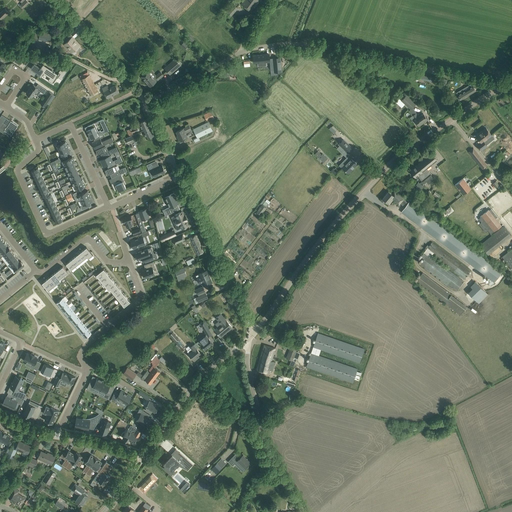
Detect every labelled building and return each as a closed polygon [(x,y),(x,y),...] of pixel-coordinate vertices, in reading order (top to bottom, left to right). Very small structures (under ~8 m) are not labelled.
[(243,0),(242,3),(252,11),(259,0),(243,0)] [(235,10),(237,8),(233,4),(225,14),(229,18),(235,11),(235,10)] [(9,13),(4,8),(0,12),(0,20),(1,21),(9,13)] [(39,39),(48,42),(50,34),(47,33),(48,31),(46,31),(46,33),(40,31),(40,33),(35,32),(34,38),(39,39)] [(72,53),(80,46),(72,37),(68,40),(66,38),(62,41),(72,53)] [(19,53),(16,58),(22,62),(22,61),(24,62),(23,63),(26,65),(32,56),(19,53)] [(269,54),(253,56),(254,62),(258,62),(258,66),(266,65),(265,61),(270,61),(269,54)] [(175,58),(164,68),(170,75),(181,66),(175,58)] [(273,70),(269,71),(269,76),(275,75),(275,74),(278,74),(278,67),(277,60),(272,60),(273,67),(273,70)] [(32,67),(31,68),(36,72),(37,73),(36,74),(41,77),(44,73),(49,76),(49,77),(50,77),(48,80),(52,83),(56,77),(57,77),(57,78),(58,76),(62,79),(63,77),(63,78),(70,67),(67,65),(67,66),(64,64),(60,70),(57,75),(55,73),(55,72),(52,70),(51,70),(44,65),(43,67),(41,65),(40,65),(39,67),(34,64),(33,65),(32,67)] [(148,70),(142,75),(145,79),(144,79),(150,86),(163,75),(160,72),(156,76),(151,69),(149,71),(148,70)] [(87,72),(80,76),(90,95),(98,91),(89,75),(87,72)] [(37,89),(43,93),(46,89),(38,84),(36,86),(32,84),(30,87),(30,86),(25,93),(31,97),(37,89)] [(457,92),(461,99),(476,91),(472,84),(457,92)] [(103,91),(107,98),(119,92),(115,85),(109,88),(107,86),(103,88),(104,91),(103,91)] [(53,94),(49,92),(42,101),(46,104),(53,94)] [(416,104),(406,95),(401,101),(411,110),(416,104)] [(210,111),(203,114),(206,120),(213,117),(210,111)] [(418,117),(415,114),(412,116),(410,117),(415,124),(417,122),(419,125),(427,119),(423,114),(418,117)] [(11,135),(18,125),(12,122),(12,123),(6,119),(0,128),(11,135)] [(99,135),(109,131),(103,119),(95,122),(103,119),(104,121),(100,122),(104,130),(101,131),(100,130),(98,131),(94,123),(87,126),(89,125),(90,128),(86,130),(90,138),(89,138),(90,139),(93,138),(99,135)] [(139,122),(143,130),(151,127),(147,119),(139,122)] [(210,129),(208,124),(209,124),(208,122),(193,129),(197,138),(211,131),(212,130),(211,129),(210,129)] [(186,133),(191,131),(188,124),(185,125),(186,127),(176,131),(179,137),(178,138),(180,142),(185,140),(184,139),(187,137),(186,133)] [(127,130),(129,136),(135,134),(134,133),(139,131),(137,126),(127,130)] [(151,127),(143,130),(146,139),(154,135),(151,127)] [(481,142),(477,145),(481,151),(487,146),(483,141),(491,135),(486,128),(481,131),(482,132),(477,136),(481,142)] [(141,139),(138,132),(126,138),(126,139),(128,144),(141,139)] [(102,142),(99,135),(93,138),(94,141),(92,142),(95,149),(106,144),(109,143),(113,141),(112,137),(102,142)] [(352,148),(343,139),(338,144),(345,150),(343,153),(346,156),(352,148)] [(56,142),(59,150),(68,147),(65,141),(62,143),(60,140),(56,142)] [(66,154),(70,152),(68,147),(59,150),(63,159),(68,157),(66,154)] [(118,151),(116,147),(108,150),(107,149),(104,151),(102,147),(95,150),(98,155),(100,154),(102,158),(118,151)] [(473,148),(469,151),(482,168),(487,165),(473,148)] [(419,175),(423,180),(417,185),(417,184),(414,186),(418,191),(425,185),(424,184),(427,182),(428,184),(434,179),(430,175),(431,174),(427,168),(437,160),(432,153),(410,170),(416,177),(419,175)] [(356,164),(357,164),(351,158),(351,157),(348,154),(339,165),(341,168),(342,167),(348,173),(352,169),(351,168),(356,164)] [(110,156),(100,160),(103,166),(107,165),(108,167),(123,161),(120,156),(117,157),(118,159),(113,161),(110,156)] [(64,167),(75,162),(72,157),(62,161),(64,167)] [(162,165),(157,167),(155,161),(147,165),(149,171),(152,170),(155,176),(165,172),(162,165)] [(75,162),(64,167),(65,166),(67,171),(76,167),(73,163),(75,162)] [(115,166),(105,170),(107,175),(110,174),(112,178),(116,176),(119,174),(121,174),(127,171),(125,167),(117,170),(115,166)] [(70,176),(78,172),(76,167),(67,171),(70,176)] [(72,180),(81,176),(80,176),(78,172),(70,176),(72,180)] [(74,185),(83,181),(81,176),(72,180),(74,185)] [(463,178),(455,184),(463,195),(471,188),(463,178)] [(115,181),(111,183),(114,191),(117,190),(118,191),(120,190),(121,191),(126,188),(124,185),(125,184),(124,181),(121,182),(120,179),(117,180),(115,181)] [(86,186),(83,181),(74,185),(76,190),(86,186)] [(90,196),(88,190),(82,193),(81,190),(74,193),(75,196),(78,195),(81,200),(90,196)] [(388,191),(383,198),(385,200),(386,201),(388,203),(391,199),(392,198),(399,203),(400,204),(404,199),(399,195),(398,195),(395,191),(392,194),(388,191)] [(165,197),(170,207),(166,208),(169,213),(179,209),(177,203),(178,203),(173,193),(165,197)] [(92,201),(90,196),(81,200),(83,205),(92,201)] [(260,203),(262,205),(261,205),(262,205),(256,212),(260,215),(266,207),(265,206),(268,203),(269,203),(270,201),(267,199),(265,201),(263,199),(260,203)] [(404,208),(401,211),(496,283),(502,275),(499,274),(501,271),(409,202),(408,203),(404,208)] [(140,226),(142,232),(146,231),(142,220),(149,217),(146,209),(139,211),(139,212),(135,214),(140,226)] [(480,216),(484,221),(479,224),(485,232),(488,230),(491,234),(501,226),(495,218),(497,216),(491,209),(489,211),(488,210),(480,216)] [(182,211),(175,214),(177,218),(176,219),(178,225),(180,224),(182,228),(188,225),(186,220),(187,220),(185,216),(184,216),(182,211)] [(122,218),(122,219),(121,220),(122,222),(123,222),(123,223),(125,222),(127,228),(133,225),(131,220),(132,219),(131,215),(122,218)] [(511,236),(504,226),(480,245),(488,255),(511,236)] [(131,240),(134,247),(145,243),(143,236),(150,234),(149,230),(146,231),(142,232),(135,235),(136,239),(131,240)] [(171,237),(169,232),(160,237),(162,241),(171,237)] [(196,234),(191,236),(189,237),(197,255),(203,252),(196,234)] [(453,290),(454,288),(457,290),(463,282),(431,257),(432,255),(464,280),(470,272),(432,242),(429,246),(427,245),(425,248),(426,249),(423,254),(420,256),(424,259),(420,264),(453,290)] [(0,251),(3,255),(11,248),(7,244),(0,249),(0,251)] [(86,247),(82,250),(88,258),(93,254),(86,247)] [(6,259),(13,253),(10,250),(11,249),(11,248),(3,255),(6,259)] [(511,248),(502,256),(511,269),(511,248)] [(147,249),(136,253),(138,259),(144,257),(145,262),(158,258),(156,253),(150,255),(147,249)] [(88,258),(82,250),(78,254),(83,260),(87,256),(88,258)] [(9,263),(16,257),(13,253),(6,259),(9,263)] [(83,260),(78,254),(74,257),(79,263),(83,260)] [(12,267),(19,261),(16,257),(9,263),(12,267)] [(79,263),(74,257),(70,260),(75,266),(79,263)] [(75,266),(70,260),(66,264),(71,270),(75,266)] [(20,262),(19,261),(12,267),(16,272),(24,265),(21,261),(20,262)] [(153,261),(144,265),(146,269),(142,271),(145,278),(155,274),(153,269),(156,268),(153,261)] [(63,266),(59,269),(63,275),(67,272),(63,266)] [(99,279),(107,273),(104,268),(96,275),(99,279)] [(175,271),(177,277),(186,274),(184,268),(175,271)] [(63,275),(59,269),(54,273),(60,280),(61,280),(59,279),(63,275)] [(199,283),(202,282),(204,286),(212,282),(206,270),(196,275),(199,283)] [(60,280),(54,273),(50,276),(56,284),(60,280)] [(103,283),(110,277),(107,273),(99,279),(103,283)] [(451,294),(422,273),(416,281),(460,315),(467,307),(451,294)] [(56,284),(50,276),(46,279),(52,287),(56,284)] [(106,287),(113,281),(110,277),(103,283),(106,287)] [(52,287),(46,279),(42,283),(48,290),(52,287)] [(469,292),(479,303),(489,294),(477,280),(471,286),(473,288),(469,292)] [(109,291),(117,285),(113,281),(106,287),(109,291)] [(114,294),(120,289),(117,285),(109,291),(111,290),(114,294)] [(196,297),(194,299),(196,303),(198,302),(208,298),(208,297),(205,291),(203,286),(195,289),(197,294),(198,294),(199,296),(196,297)] [(117,298),(123,293),(120,289),(114,294),(117,298)] [(121,302),(127,297),(123,293),(117,298),(121,302)] [(60,307),(66,302),(63,297),(56,303),(60,307)] [(130,301),(127,297),(121,302),(124,306),(130,301)] [(69,300),(66,302),(60,307),(64,312),(70,306),(68,304),(71,302),(69,300)] [(67,316),(73,311),(70,306),(64,312),(67,316)] [(77,315),(75,313),(78,311),(76,308),(73,311),(67,316),(71,320),(77,315)] [(221,314),(216,318),(218,320),(215,324),(218,327),(215,330),(220,337),(232,327),(221,314)] [(74,325),(80,320),(77,315),(71,320),(74,325)] [(78,329),(84,324),(80,320),(74,325),(78,329)] [(205,332),(209,330),(204,321),(200,323),(201,326),(202,327),(205,332)] [(81,333),(88,328),(84,324),(78,329),(81,333)] [(91,333),(88,328),(81,333),(85,338),(91,333)] [(169,335),(182,351),(186,347),(173,332),(170,329),(167,333),(169,335)] [(306,367),(352,382),(357,369),(318,355),(320,349),(359,362),(363,349),(317,333),(306,367)] [(208,338),(205,335),(199,341),(201,344),(205,349),(212,343),(208,338)] [(277,344),(289,349),(285,358),(292,361),(300,342),(293,340),(292,343),(280,338),(277,344)] [(202,355),(193,344),(191,347),(187,351),(189,354),(194,361),(202,355)] [(264,345),(261,354),(273,358),(275,348),(264,345)] [(25,353),(23,358),(24,359),(24,360),(27,361),(27,362),(31,364),(31,363),(34,364),(32,368),(37,370),(41,363),(36,361),(37,358),(34,356),(30,355),(27,353),(25,353)] [(160,372),(155,367),(160,360),(164,364),(168,361),(165,359),(163,358),(162,356),(158,354),(155,356),(151,362),(153,363),(152,364),(153,365),(149,370),(151,372),(150,373),(155,378),(160,372)] [(260,358),(257,370),(268,373),(269,369),(272,370),(275,362),(272,361),(273,358),(261,354),(260,358)] [(44,363),(40,371),(54,377),(58,369),(44,363)] [(127,367),(123,373),(132,380),(137,373),(127,367)] [(150,373),(147,370),(141,378),(145,381),(146,380),(151,384),(155,378),(150,373)] [(53,384),(58,387),(61,380),(71,385),(75,377),(71,375),(70,375),(63,372),(60,377),(57,376),(53,384)] [(12,383),(11,387),(14,389),(12,394),(13,395),(23,400),(26,394),(18,390),(23,380),(16,376),(12,383)] [(98,394),(104,381),(97,378),(95,383),(90,381),(87,389),(91,391),(93,388),(99,391),(97,394),(98,394)] [(110,384),(104,381),(98,394),(99,391),(105,394),(104,397),(109,399),(112,391),(108,389),(110,384)] [(140,390),(138,393),(148,400),(150,397),(140,390)] [(126,404),(131,397),(127,394),(124,392),(124,393),(121,391),(119,394),(115,391),(111,399),(115,401),(117,398),(126,404)] [(278,407),(289,403),(286,393),(275,396),(278,407)] [(5,399),(3,402),(7,404),(7,406),(14,409),(17,402),(21,404),(23,400),(13,395),(12,398),(7,396),(6,395),(6,396),(5,399)] [(146,407),(145,410),(151,413),(152,411),(154,412),(159,406),(149,400),(145,406),(146,407)] [(31,415),(37,418),(42,406),(39,405),(37,408),(32,405),(31,405),(28,404),(23,414),(26,415),(26,416),(27,416),(30,417),(31,415)] [(45,420),(52,424),(59,411),(51,407),(50,408),(46,406),(43,413),(47,415),(45,420)] [(143,410),(137,419),(146,425),(147,424),(148,424),(150,421),(149,421),(150,419),(147,417),(149,414),(143,410)] [(77,418),(76,427),(88,429),(88,428),(89,423),(96,424),(98,422),(102,415),(99,413),(99,414),(98,414),(97,415),(96,415),(96,416),(96,417),(94,421),(82,419),(77,418)] [(102,415),(98,422),(102,423),(99,431),(107,433),(111,422),(103,419),(105,416),(102,415)] [(127,430),(123,438),(128,441),(129,440),(134,443),(137,436),(139,437),(139,436),(142,432),(137,429),(134,434),(127,430)] [(0,430),(0,443),(0,444),(1,442),(7,444),(4,451),(8,452),(12,443),(8,441),(10,436),(4,433),(5,433),(0,430)] [(26,456),(31,446),(23,443),(23,442),(19,441),(16,448),(23,452),(22,455),(26,456)] [(7,456),(11,458),(15,450),(11,448),(7,456)] [(65,467),(74,454),(69,450),(66,453),(64,451),(60,456),(65,459),(62,464),(65,467)] [(41,451),(39,456),(38,458),(51,464),(53,460),(55,456),(50,453),(49,455),(41,451)] [(79,466),(82,461),(80,459),(82,456),(76,452),(75,454),(74,454),(65,467),(69,470),(74,463),(76,465),(76,464),(79,466)] [(188,469),(193,464),(180,453),(175,458),(173,455),(169,459),(169,458),(163,464),(164,464),(162,467),(172,476),(175,473),(173,471),(182,462),(185,465),(184,466),(188,469)] [(241,456),(237,453),(228,462),(232,466),(238,460),(245,468),(247,466),(251,463),(243,454),(241,456)] [(86,473),(96,458),(94,456),(94,457),(91,454),(88,457),(86,456),(83,461),(82,461),(85,462),(85,463),(87,464),(82,471),(86,473)] [(33,468),(37,460),(31,458),(29,463),(28,463),(23,471),(26,472),(28,466),(33,468)] [(99,459),(96,458),(86,473),(89,475),(94,469),(96,470),(95,471),(96,471),(96,470),(98,472),(102,467),(100,465),(102,462),(98,460),(99,459)] [(211,469),(216,473),(221,467),(217,463),(211,469)] [(44,483),(48,486),(49,485),(58,471),(53,468),(44,483)] [(103,472),(98,480),(104,484),(110,476),(103,472)] [(153,473),(141,486),(138,488),(144,493),(150,487),(154,483),(154,482),(157,478),(156,477),(153,473)] [(85,500),(87,496),(79,491),(81,488),(77,485),(75,484),(71,490),(79,495),(76,501),(78,503),(82,505),(86,501),(85,500)] [(11,497),(10,499),(20,506),(22,502),(23,502),(25,499),(17,494),(19,490),(14,487),(9,495),(11,497)] [(250,509),(250,507),(253,501),(248,499),(247,501),(246,501),(243,507),(248,510),(249,508),(250,509)] [(57,500),(55,504),(62,509),(64,505),(57,500)] [(138,511),(145,511),(148,509),(150,506),(145,502),(143,506),(143,505),(138,511)]
